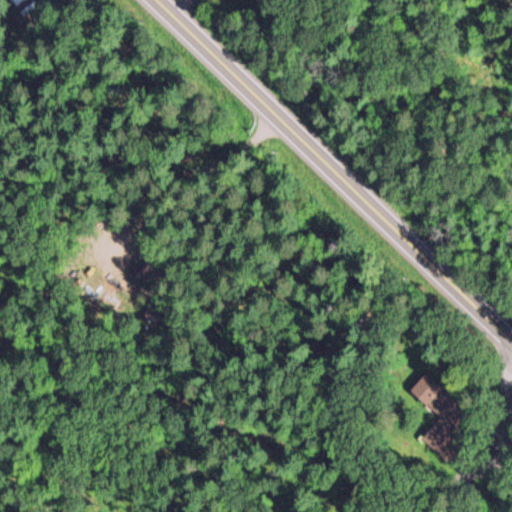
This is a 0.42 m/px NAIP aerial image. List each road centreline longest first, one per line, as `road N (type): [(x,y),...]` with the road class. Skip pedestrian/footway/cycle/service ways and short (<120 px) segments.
road 1 (secondary): [(149,0),(511,346)]
road 2 (residential): [(510,511),(511,380)]
